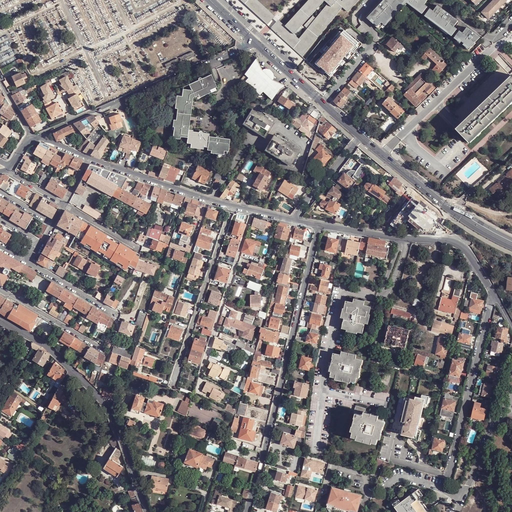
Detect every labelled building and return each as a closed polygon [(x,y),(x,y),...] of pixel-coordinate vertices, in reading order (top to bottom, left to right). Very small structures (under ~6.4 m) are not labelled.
[(259,0),(244,0),(268,23),(275,15),(259,0)] [(272,28),(305,56),(343,7),(335,0),(332,0),(301,40),(280,21),(272,28)] [(293,16),(286,24),(293,30),(320,0),(303,0),(291,14),(293,16)] [(335,0),(343,7),(348,11),(358,0),(335,0)] [(383,0),(368,17),(370,20),(371,19),(379,27),(383,23),(385,24),(388,22),(387,20),(398,9),(397,8),(404,0),(409,0),(411,1),(421,9),(420,10),(423,13),(428,7),(425,4),(428,0),(383,0)] [(486,11),(483,13),(489,19),(496,13),(495,12),(506,2),(506,3),(508,0),(494,0),(485,10),(486,11)] [(431,8),(426,15),(429,17),(430,16),(450,32),(449,33),(452,36),(458,29),(455,26),(459,20),(438,5),(434,11),(431,8)] [(460,31),(455,37),(458,40),(460,38),(463,40),(462,41),(470,47),(481,37),(468,27),(464,33),(460,31)] [(359,42),(344,29),(341,33),(332,44),(329,48),(325,52),(319,59),(319,60),(320,61),(317,64),(321,66),(326,71),(329,74),(332,71),(333,72),(334,71),(340,64),(343,60),(342,59),(345,56),(346,57),(349,53),(352,50),(356,45),(359,42)] [(332,44),(341,33),(339,32),(330,42),(332,44)] [(393,37),(386,45),(391,48),(395,52),(402,44),(393,37)] [(438,75),(447,65),(445,64),(443,62),(444,62),(445,61),(444,60),(444,61),(430,48),(421,57),(425,61),(429,57),(437,65),(432,70),(438,75)] [(4,71),(22,64),(19,56),(9,60),(1,63),(4,71)] [(257,58),(254,62),(262,70),(257,58)] [(272,99),(279,89),(281,87),(273,80),(262,70),(254,62),(252,64),(243,77),(247,82),(260,94),(263,91),(272,99)] [(366,63),(360,71),(367,77),(374,69),(366,63)] [(450,112),(461,124),(511,76),(510,75),(500,64),(450,112)] [(264,69),(262,70),(273,80),(273,78),(273,75),(272,73),(270,71),(269,70),(267,69),(264,69)] [(367,77),(360,71),(354,77),(352,79),(359,85),(360,86),(367,77)] [(17,86),(25,82),(23,79),(27,77),(25,73),(22,74),(21,72),(12,76),(17,86)] [(65,72),(59,75),(61,79),(60,79),(62,83),(60,84),(67,90),(69,93),(78,88),(77,85),(73,87),(65,72)] [(411,83),(414,85),(421,93),(424,90),(430,84),(431,83),(421,73),(411,83)] [(175,130),(174,136),(181,137),(188,138),(188,143),(192,144),(192,145),(204,146),(208,147),(208,149),(212,149),(225,151),(225,149),(229,150),(230,137),(224,137),(224,135),(222,135),(221,135),(220,136),(220,135),(218,134),(217,135),(216,136),(210,135),(210,133),(208,132),(207,131),(206,130),(204,131),(204,132),(203,132),(203,130),(201,130),(200,130),(199,132),(193,131),(194,130),(189,129),(189,128),(190,128),(191,128),(191,127),(191,125),(190,125),(191,109),(192,109),(193,108),(193,107),(193,106),(192,105),(192,104),(193,104),(194,103),(193,101),(192,101),(193,98),(200,94),(210,90),(216,87),(211,74),(202,78),(200,77),(199,77),(198,79),(198,80),(188,84),(191,90),(190,90),(183,89),(182,96),(179,96),(178,109),(177,120),(175,130)] [(511,76),(461,124),(456,129),(459,132),(468,142),(469,141),(473,137),(511,100),(511,76)] [(243,86),(247,82),(243,77),(239,83),(243,86)] [(367,77),(360,86),(363,88),(370,80),(367,77)] [(43,100),(45,103),(46,103),(51,100),(49,97),(53,95),(54,93),(49,85),(52,83),(51,81),(50,79),(40,83),(42,86),(44,90),(43,90),(45,95),(43,96),(45,99),(43,100)] [(352,79),(349,83),(356,88),(359,85),(352,79)] [(430,84),(424,90),(429,94),(434,89),(430,84)] [(392,85),(382,96),(386,99),(396,88),(392,85)] [(404,95),(416,107),(426,98),(421,93),(414,85),(411,88),(404,95)] [(346,87),(342,92),(347,97),(347,96),(351,92),(346,87)] [(78,88),(69,93),(71,97),(70,100),(72,105),(74,103),(78,109),(84,106),(77,93),(80,91),(78,88)] [(289,88),(285,90),(290,94),(295,98),(297,95),(289,88)] [(25,100),(21,94),(27,92),(25,89),(20,91),(13,94),(11,95),(17,105),(25,100)] [(290,94),(285,90),(281,95),(287,99),(290,94)] [(342,92),(333,101),(340,107),(342,105),(348,97),(351,100),(355,95),(351,92),(347,96),(347,97),(342,92)] [(281,95),(278,102),(279,103),(284,106),(289,109),(293,104),(293,103),(287,99),(281,95)] [(389,97),(383,103),(391,111),(391,112),(398,119),(405,112),(396,104),(393,101),(389,97)] [(10,104),(6,98),(5,101),(6,102),(2,108),(1,110),(4,112),(7,108),(10,104)] [(31,127),(41,121),(30,100),(26,102),(27,104),(26,105),(27,107),(25,108),(21,110),(31,127)] [(475,138),(511,102),(511,100),(473,137),(475,138)] [(53,104),(48,106),(52,119),(60,117),(60,114),(63,112),(57,102),(53,104)] [(310,115),(303,124),(297,119),(295,121),(293,120),(291,123),(313,141),(315,135),(316,132),(317,128),(317,127),(315,126),(320,114),(318,112),(314,117),(312,115),(316,110),(310,105),(307,113),(310,115)] [(11,120),(15,114),(10,106),(7,108),(4,112),(3,114),(11,120)] [(266,136),(274,123),(268,119),(265,117),(266,115),(263,114),(262,115),(259,113),(252,109),(244,122),(266,136)] [(119,114),(109,117),(110,121),(111,125),(110,125),(112,130),(122,127),(120,122),(122,121),(119,114)] [(92,115),(73,124),(78,129),(79,130),(82,134),(86,139),(96,127),(99,123),(92,115)] [(322,125),(326,119),(322,115),(317,128),(316,132),(317,133),(319,131),(323,126),(322,125)] [(266,136),(244,122),(242,124),(265,138),(266,136)] [(328,138),(335,130),(327,122),(323,126),(319,131),(328,138)] [(9,129),(9,128),(7,127),(3,124),(3,125),(0,129),(0,134),(1,135),(2,134),(4,136),(9,129)] [(73,124),(71,125),(74,131),(74,133),(79,130),(78,129),(73,124)] [(71,125),(60,130),(63,136),(65,136),(74,131),(71,125)] [(90,142),(97,147),(104,136),(96,127),(86,139),(86,140),(90,142)] [(9,129),(4,136),(8,138),(13,132),(9,129)] [(60,130),(54,133),(53,134),(57,141),(64,138),(63,136),(60,130)] [(2,134),(1,135),(2,135),(0,137),(0,145),(2,147),(3,148),(5,147),(5,146),(6,145),(5,144),(6,143),(8,143),(9,142),(9,140),(8,139),(9,139),(8,138),(4,136),(2,134)] [(86,140),(86,139),(82,134),(77,141),(82,145),(86,140)] [(291,165),(300,151),(290,145),(287,143),(288,142),(285,140),(284,141),(277,137),(274,135),(266,149),(291,165)] [(315,149),(320,138),(315,135),(313,141),(311,147),(315,149)] [(109,142),(104,136),(97,147),(94,150),(101,153),(109,142)] [(125,145),(129,146),(131,140),(122,137),(119,143),(125,145)] [(82,145),(77,141),(75,140),(70,147),(78,150),(79,148),(82,145)] [(90,142),(86,140),(82,145),(79,148),(78,150),(83,152),(90,142)] [(140,144),(131,140),(129,146),(132,147),(138,150),(140,144)] [(90,142),(83,152),(88,154),(89,154),(91,155),(94,150),(97,147),(90,142)] [(101,153),(103,154),(111,143),(109,142),(101,153)] [(321,144),(316,150),(318,153),(322,149),(324,147),(321,144)] [(34,153),(43,159),(47,151),(50,146),(47,145),(45,148),(39,145),(34,153)] [(58,150),(50,146),(47,151),(49,152),(55,155),(55,154),(58,150)] [(166,150),(158,147),(157,150),(152,148),(149,154),(163,159),(166,150)] [(291,165),(266,149),(265,151),(290,167),(291,165)] [(323,166),(327,161),(331,157),(322,149),(318,153),(313,159),(315,160),(317,162),(318,161),(323,166)] [(100,158),(103,154),(101,153),(94,150),(91,155),(92,155),(100,158)] [(45,159),(51,162),(55,155),(49,152),(45,159)] [(74,157),(66,153),(64,157),(62,159),(58,167),(57,169),(60,170),(61,168),(62,169),(64,166),(65,166),(66,164),(70,166),(70,165),(74,157)] [(58,167),(62,159),(59,157),(56,155),(55,154),(55,155),(51,162),(50,163),(58,167)] [(83,161),(74,157),(70,165),(78,170),(83,161)] [(36,165),(26,160),(23,167),(22,169),(31,174),(36,165)] [(162,166),(159,175),(159,176),(158,179),(163,180),(164,178),(166,179),(170,169),(169,168),(168,168),(169,165),(164,163),(162,166)] [(263,168),(266,170),(267,168),(264,166),(263,167),(257,164),(253,171),(258,175),(260,173),(263,168)] [(338,181),(350,190),(354,184),(361,174),(364,170),(365,168),(361,164),(358,168),(356,172),(353,171),(350,171),(348,172),(346,173),(350,177),(349,178),(344,174),(338,181)] [(199,165),(193,178),(204,183),(210,170),(199,165)] [(103,168),(99,175),(118,185),(123,188),(126,182),(128,177),(123,176),(103,168)] [(263,168),(260,173),(268,177),(271,173),(266,170),(263,168)] [(87,182),(93,171),(88,169),(82,179),(87,182)] [(177,175),(178,172),(172,170),(170,169),(166,179),(175,182),(177,175)] [(511,184),(511,169),(506,174),(507,175),(497,184),(496,183),(489,189),(493,193),(496,190),(500,195),(511,184)] [(216,179),(220,180),(225,173),(219,170),(217,173),(216,173),(214,178),(216,179)] [(99,175),(93,171),(87,182),(112,196),(112,195),(118,185),(99,175)] [(239,173),(236,179),(242,181),(245,176),(239,173)] [(260,173),(258,175),(253,185),(261,190),(268,177),(260,173)] [(0,187),(14,196),(16,193),(21,184),(5,175),(0,175),(0,187)] [(401,184),(394,177),(388,185),(396,191),(401,184)] [(46,188),(54,193),(59,184),(59,183),(51,179),(47,187),(46,188)] [(225,190),(221,195),(220,197),(224,199),(225,198),(227,194),(231,197),(239,185),(232,180),(225,190)] [(285,180),(279,190),(282,192),(283,191),(289,194),(290,192),(295,195),(299,189),(285,180)] [(381,185),(373,180),(371,183),(373,184),(379,188),(381,185)] [(90,187),(81,181),(76,191),(85,196),(90,187)] [(139,181),(135,190),(140,192),(145,183),(139,181)] [(59,184),(54,193),(63,199),(68,189),(63,187),(64,184),(60,182),(59,183),(59,184)] [(123,188),(117,198),(120,200),(133,206),(138,197),(138,196),(137,195),(136,196),(133,195),(126,191),(129,184),(126,182),(123,188)] [(145,183),(140,192),(142,193),(146,196),(148,193),(151,185),(145,183)] [(29,189),(21,184),(16,193),(25,198),(29,189)] [(342,189),(337,184),(334,187),(333,186),(328,193),(326,197),(329,198),(330,199),(335,202),(342,193),(340,192),(342,189)] [(350,190),(356,194),(359,191),(360,190),(357,188),(358,187),(354,184),(350,190)] [(385,192),(379,188),(373,184),(372,185),(368,190),(368,191),(381,200),(381,199),(384,195),(385,192)] [(112,195),(117,198),(123,188),(118,185),(112,195)] [(161,189),(154,186),(152,194),(152,196),(158,198),(161,189)] [(175,196),(167,193),(167,191),(161,189),(158,198),(164,200),(169,202),(172,203),(175,196)] [(283,191),(282,192),(293,199),(295,195),(290,192),(289,194),(283,191)] [(410,194),(406,191),(405,192),(404,193),(401,196),(400,197),(404,200),(410,194)] [(37,194),(36,193),(30,205),(32,207),(36,209),(39,204),(40,202),(41,201),(42,199),(43,197),(37,194)] [(414,212),(423,202),(411,193),(410,194),(404,200),(403,202),(414,212)] [(184,197),(176,194),(175,196),(172,203),(174,203),(181,206),(184,197)] [(390,199),(384,195),(381,199),(387,204),(390,199)] [(144,201),(138,197),(133,206),(139,210),(144,201)] [(9,203),(1,199),(0,200),(0,210),(3,213),(9,203)] [(336,214),(341,204),(340,204),(335,202),(330,199),(329,202),(326,207),(325,209),(336,214)] [(49,205),(41,201),(40,202),(39,204),(36,209),(44,214),(49,205)] [(151,204),(144,201),(139,210),(146,214),(151,204)] [(49,205),(44,214),(52,218),(57,210),(59,206),(55,204),(53,203),(51,202),(49,204),(49,205)] [(191,203),(188,202),(188,203),(186,209),(195,212),(197,205),(191,203)] [(424,204),(423,202),(414,212),(416,213),(424,204)] [(3,213),(11,217),(17,208),(9,203),(3,213)] [(195,212),(194,215),(198,216),(198,215),(202,216),(204,211),(203,211),(206,204),(202,203),(200,208),(199,209),(197,208),(195,212)] [(82,210),(98,220),(99,218),(105,221),(106,219),(84,206),(82,210)] [(17,224),(24,212),(17,208),(11,217),(10,219),(17,224)] [(205,216),(215,220),(218,211),(210,209),(208,208),(205,216)] [(57,225),(68,231),(75,216),(65,210),(57,225)] [(33,217),(24,212),(17,224),(26,229),(33,217)] [(75,216),(68,231),(76,235),(83,221),(75,216)] [(252,225),(265,230),(266,229),(268,222),(254,218),(252,225)] [(90,226),(83,221),(76,235),(71,242),(69,247),(75,250),(76,251),(78,252),(93,261),(115,274),(118,275),(124,279),(125,279),(131,283),(134,272),(135,270),(135,269),(138,260),(139,259),(140,255),(139,255),(119,243),(113,239),(90,225),(90,226)] [(246,224),(237,221),(234,229),(243,233),(246,224)] [(182,233),(189,236),(193,225),(191,225),(182,222),(180,226),(179,230),(178,232),(182,233)] [(48,226),(43,223),(36,235),(41,238),(48,226)] [(290,228),(278,225),(275,237),(287,240),(290,228)] [(152,228),(149,236),(151,238),(153,238),(158,240),(161,234),(162,232),(152,228)] [(297,229),(295,229),(293,238),(294,238),(302,240),(305,231),(297,229)] [(0,239),(6,244),(11,235),(9,234),(3,230),(0,235),(0,239)] [(64,237),(57,233),(57,234),(55,238),(61,242),(63,239),(64,238),(64,237)] [(189,236),(182,233),(180,239),(187,242),(189,236)] [(141,234),(138,241),(138,240),(137,243),(140,245),(141,242),(144,243),(147,236),(146,235),(146,236),(144,235),(141,234)] [(201,234),(199,234),(195,245),(197,245),(209,249),(212,238),(201,234)] [(58,252),(63,243),(61,242),(55,238),(51,236),(46,245),(58,252)] [(69,247),(71,242),(64,238),(63,239),(61,242),(63,243),(65,244),(69,247)] [(162,247),(164,242),(162,242),(158,240),(153,238),(150,247),(161,251),(162,247)] [(326,250),(336,253),(336,252),(338,241),(338,240),(329,238),(326,250)] [(231,240),(229,244),(226,254),(235,258),(236,255),(239,247),(240,244),(241,240),(238,239),(237,239),(236,242),(231,240)] [(387,258),(389,249),(384,248),(385,241),(369,239),(368,244),(367,250),(366,254),(387,258)] [(256,243),(245,240),(241,252),(252,255),(256,243)] [(347,243),(342,241),(340,251),(345,252),(358,255),(359,249),(360,242),(348,240),(347,243)] [(297,260),(298,256),(300,248),(301,247),(292,245),(292,242),(290,241),(287,250),(286,253),(289,254),(288,258),(290,258),(293,259),(297,260)] [(365,243),(360,242),(359,249),(367,250),(368,244),(365,243)] [(75,253),(76,251),(75,250),(69,247),(65,244),(64,246),(75,253)] [(46,245),(42,253),(53,260),(58,252),(46,245)] [(171,247),(170,246),(169,247),(166,256),(166,258),(166,260),(169,261),(171,260),(172,258),(181,261),(183,256),(184,253),(174,249),(171,248),(171,247)] [(23,265),(0,250),(0,284),(2,285),(8,275),(7,274),(9,270),(10,268),(18,272),(23,265)] [(196,252),(195,252),(193,259),(201,262),(203,255),(201,254),(198,253),(196,252)] [(37,262),(48,269),(51,265),(53,262),(41,255),(37,262)] [(88,258),(87,260),(79,255),(77,257),(76,259),(74,264),(78,267),(84,270),(87,271),(91,263),(92,262),(92,261),(88,258)] [(288,258),(285,257),(284,258),(282,267),(280,271),(282,272),(286,273),(289,273),(290,271),(293,261),(293,259),(290,258),(288,258)] [(187,278),(195,281),(197,275),(199,275),(200,272),(199,271),(200,267),(202,267),(203,263),(201,262),(193,259),(187,278)] [(135,269),(141,271),(144,262),(138,260),(135,269)] [(153,275),(156,266),(154,266),(154,265),(144,262),(141,271),(153,275)] [(329,266),(320,264),(319,269),(320,269),(318,276),(327,278),(327,277),(328,277),(329,274),(331,268),(334,269),(336,269),(337,263),(335,263),(333,263),(330,262),(329,266)] [(95,277),(101,268),(93,264),(91,263),(87,271),(87,272),(95,277)] [(59,265),(55,273),(61,277),(65,270),(65,269),(63,267),(59,265)] [(252,275),(255,266),(251,265),(249,268),(248,270),(246,275),(251,277),(252,275)] [(260,281),(264,270),(263,269),(257,267),(255,266),(252,275),(256,277),(255,278),(260,281)] [(231,273),(231,271),(220,267),(218,272),(218,274),(216,279),(220,280),(227,282),(231,273)] [(24,275),(29,278),(33,270),(28,268),(24,275)] [(287,284),(289,275),(281,274),(280,273),(277,282),(281,283),(287,284)] [(124,279),(118,275),(115,279),(114,281),(120,285),(124,279)] [(227,282),(220,280),(220,282),(218,286),(226,289),(227,282)] [(261,295),(258,295),(258,294),(259,294),(259,292),(262,285),(249,280),(248,283),(248,282),(247,284),(248,284),(247,287),(255,291),(254,292),(255,295),(250,295),(251,307),(261,306),(261,295)] [(330,282),(321,280),(318,292),(329,294),(330,295),(331,292),(328,291),(330,282)] [(46,290),(58,298),(63,289),(51,281),(46,290)] [(120,289),(122,286),(120,285),(114,281),(112,285),(120,289)] [(15,293),(20,296),(24,287),(20,285),(15,293)] [(287,295),(289,288),(288,288),(281,286),(279,285),(277,294),(287,296),(287,295)] [(70,293),(63,289),(58,298),(65,302),(70,293)] [(221,294),(212,291),(209,302),(217,305),(217,304),(219,300),(221,294)] [(94,297),(103,302),(105,297),(97,292),(94,297)] [(78,297),(70,293),(65,302),(73,307),(78,297)] [(172,303),(174,298),(160,293),(158,297),(155,296),(156,294),(154,293),(153,295),(166,301),(172,303)] [(287,296),(277,294),(276,299),(274,298),(272,298),(272,299),(271,301),(274,302),(285,305),(286,298),(287,296)] [(327,296),(317,294),(315,303),(325,305),(327,296)] [(456,309),(459,297),(460,298),(460,297),(453,295),(451,301),(451,302),(448,301),(448,300),(440,298),(441,298),(438,310),(438,311),(439,309),(448,312),(448,313),(449,313),(449,312),(455,314),(455,315),(454,315),(453,318),(459,319),(460,318),(459,318),(461,309),(457,308),(457,309),(456,309)] [(88,304),(78,297),(73,307),(83,313),(88,304)] [(149,308),(152,309),(155,302),(161,304),(162,301),(153,297),(149,308)] [(421,307),(422,299),(414,297),(413,305),(421,307)] [(481,311),(484,301),(476,299),(471,298),(469,308),(481,311)] [(14,304),(7,299),(1,309),(0,309),(0,312),(7,317),(15,304),(14,304)] [(46,302),(41,299),(39,303),(37,306),(42,309),(46,302)] [(348,301),(346,309),(345,308),(343,318),(344,318),(342,326),(347,327),(347,329),(357,332),(358,330),(361,331),(363,323),(364,323),(366,314),(365,313),(367,306),(363,305),(364,303),(353,300),(353,302),(348,301)] [(161,313),(162,309),(169,312),(171,305),(165,302),(162,301),(161,304),(155,302),(152,309),(161,313)] [(184,316),(188,305),(178,302),(174,313),(184,316)] [(285,306),(275,303),(273,312),(282,314),(285,306)] [(325,305),(315,303),(313,312),(323,314),(325,305)] [(15,304),(7,317),(13,321),(30,331),(35,324),(33,323),(38,316),(19,304),(17,306),(15,304)] [(88,304),(83,313),(87,316),(93,307),(88,304)] [(55,311),(55,310),(55,309),(53,307),(52,309),(49,313),(56,318),(59,313),(55,311)] [(102,312),(93,307),(87,316),(86,317),(97,324),(99,321),(102,312)] [(411,314),(392,309),(390,314),(410,318),(411,314)] [(210,310),(208,318),(213,320),(210,327),(209,327),(208,330),(212,331),(218,312),(217,312),(210,310)] [(267,313),(260,311),(258,316),(266,319),(267,313)] [(63,322),(67,316),(60,313),(60,312),(56,318),(63,322)] [(99,321),(107,325),(109,319),(110,317),(102,312),(99,321)] [(140,312),(137,323),(136,322),(134,325),(135,325),(142,328),(144,323),(147,314),(140,312)] [(469,314),(462,312),(460,318),(462,319),(465,320),(467,320),(469,314)] [(254,318),(246,314),(243,321),(252,325),(254,318)] [(323,316),(312,314),(310,323),(317,325),(320,326),(322,320),(323,316)] [(271,317),(270,319),(268,318),(267,324),(269,324),(269,327),(278,329),(282,317),(280,316),(275,315),(274,318),(271,317)] [(208,318),(203,316),(201,324),(209,327),(210,327),(213,320),(208,318)] [(107,325),(99,321),(97,324),(96,328),(104,331),(107,325)] [(434,321),(431,329),(439,331),(439,333),(451,336),(454,326),(434,321)] [(131,335),(134,325),(122,322),(119,331),(131,335)] [(137,342),(141,343),(147,324),(144,323),(142,328),(137,342)] [(82,333),(86,326),(82,324),(81,326),(80,328),(78,331),(82,333)] [(178,340),(182,329),(173,327),(170,326),(169,329),(167,336),(178,340)] [(385,343),(405,348),(409,330),(396,327),(393,327),(389,326),(385,343)] [(508,330),(498,327),(498,328),(496,337),(495,338),(501,339),(505,340),(506,339),(508,330)] [(208,330),(203,328),(201,333),(210,336),(211,334),(212,331),(208,330)] [(264,339),(264,340),(277,343),(279,336),(288,338),(289,334),(280,332),(279,333),(278,333),(266,330),(266,329),(265,328),(263,328),(260,338),(264,339)] [(64,331),(59,340),(67,345),(61,355),(63,356),(68,349),(75,338),(64,331)] [(317,343),(319,335),(310,333),(309,336),(308,335),(307,341),(315,343),(317,343)] [(459,333),(457,341),(462,342),(469,344),(472,336),(459,333)] [(445,356),(450,340),(446,338),(444,338),(442,337),(440,345),(438,345),(435,354),(445,356)] [(75,338),(68,349),(70,350),(71,347),(77,350),(78,349),(82,342),(75,338)] [(212,347),(221,350),(221,348),(224,341),(215,338),(212,347)] [(196,339),(192,349),(203,353),(203,351),(206,342),(200,340),(196,339)] [(235,345),(224,340),(224,341),(221,348),(229,351),(228,352),(232,354),(236,345),(235,345)] [(237,341),(235,345),(236,345),(243,348),(243,349),(245,345),(245,346),(245,344),(237,341)] [(503,344),(492,341),(491,346),(492,346),(491,352),(501,354),(503,344)] [(461,348),(470,351),(472,345),(469,344),(462,342),(461,348)] [(280,348),(268,345),(266,354),(278,357),(280,348)] [(42,347),(40,350),(49,355),(49,354),(42,347)] [(84,356),(95,363),(99,352),(90,347),(86,354),(84,356)] [(128,352),(114,347),(112,352),(116,353),(122,355),(126,357),(128,352)] [(144,350),(136,347),(132,358),(132,359),(132,360),(140,362),(141,360),(142,356),(144,350)] [(241,352),(249,355),(251,357),(253,353),(248,351),(243,349),(243,348),(241,352)] [(42,366),(49,355),(40,350),(40,349),(39,350),(33,360),(36,362),(38,363),(42,366)] [(198,363),(199,363),(203,353),(192,349),(192,350),(191,353),(189,360),(192,361),(198,363)] [(104,355),(99,352),(95,363),(95,365),(101,367),(105,356),(104,355)] [(118,365),(121,357),(115,356),(116,353),(112,352),(111,354),(108,362),(118,365)] [(221,358),(211,353),(209,356),(220,361),(221,358)] [(355,381),(358,369),(360,370),(360,368),(359,367),(360,360),(355,358),(356,357),(341,353),(340,355),(335,353),(333,361),(332,361),(332,363),(333,363),(330,375),(335,376),(335,377),(345,380),(350,382),(351,380),(355,381)] [(423,367),(426,357),(418,354),(417,354),(415,354),(414,358),(416,359),(414,364),(423,367)] [(271,368),(272,363),(265,361),(260,360),(261,357),(255,355),(252,363),(258,365),(261,366),(271,368)] [(130,359),(121,356),(121,357),(118,365),(127,368),(130,359)] [(145,357),(143,361),(142,365),(151,368),(154,359),(147,357),(146,358),(145,357)] [(307,358),(302,357),(300,368),(309,370),(310,367),(311,360),(312,359),(311,359),(307,358)] [(56,360),(54,364),(62,368),(63,367),(56,360)] [(442,369),(445,361),(441,360),(441,361),(440,362),(437,362),(436,367),(442,369)] [(459,377),(460,371),(461,371),(463,363),(463,362),(456,361),(453,360),(450,371),(450,373),(449,374),(459,377)] [(47,375),(57,380),(61,374),(63,369),(62,368),(54,364),(47,375)] [(216,376),(219,369),(220,367),(221,367),(216,364),(215,365),(213,364),(210,370),(208,376),(215,379),(216,376)] [(257,367),(253,366),(252,367),(250,376),(255,378),(256,376),(258,369),(258,368),(257,367)] [(497,368),(488,366),(485,376),(493,378),(495,378),(500,379),(504,370),(500,369),(497,368)] [(228,376),(230,371),(224,368),(223,369),(223,370),(219,378),(224,380),(226,376),(228,376)] [(244,388),(244,390),(249,391),(251,383),(252,383),(252,380),(247,379),(247,380),(246,383),(244,388)] [(206,382),(202,391),(206,393),(207,392),(211,394),(213,388),(214,386),(206,382)] [(309,385),(296,382),(294,387),(296,387),(295,390),(294,395),(306,397),(309,385)] [(260,386),(260,385),(252,383),(251,383),(249,391),(258,394),(260,386)] [(63,386),(60,384),(57,389),(52,399),(56,401),(58,400),(63,392),(61,391),(64,386),(63,386)] [(493,387),(492,386),(485,385),(483,397),(490,398),(493,387)] [(213,388),(211,394),(209,397),(217,402),(221,393),(218,391),(213,388)] [(114,392),(104,389),(102,395),(111,398),(114,392)] [(13,391),(2,409),(5,412),(6,411),(10,414),(14,407),(15,408),(19,401),(21,397),(13,391)] [(440,414),(451,417),(453,411),(456,402),(457,402),(457,401),(459,402),(459,398),(458,398),(449,395),(449,394),(445,393),(443,401),(442,405),(440,414)] [(225,409),(197,395),(195,397),(235,417),(236,414),(233,413),(225,409)] [(399,434),(415,437),(425,399),(415,396),(414,398),(407,397),(405,396),(403,403),(405,404),(400,426),(401,426),(399,434)] [(56,411),(60,404),(60,403),(60,402),(58,400),(56,401),(52,399),(48,406),(56,411)] [(129,399),(124,414),(137,419),(142,404),(129,399)] [(159,417),(163,404),(149,399),(147,402),(144,412),(159,417)] [(186,415),(190,403),(185,401),(182,400),(178,411),(186,415)] [(492,402),(485,400),(484,405),(486,406),(486,408),(489,409),(492,402)] [(10,414),(11,416),(16,409),(20,401),(19,401),(15,408),(14,407),(10,414)] [(247,405),(240,403),(236,413),(244,415),(247,405)] [(483,419),(485,409),(479,408),(480,404),(475,403),(471,417),(477,418),(479,419),(483,419)] [(225,409),(233,413),(235,409),(227,405),(225,409)] [(366,408),(356,406),(354,413),(358,414),(364,415),(364,414),(366,408)] [(297,414),(292,413),(291,416),(290,420),(290,423),(289,423),(299,426),(304,427),(307,416),(306,416),(307,412),(298,410),(297,414)] [(377,441),(380,430),(382,431),(383,428),(381,428),(383,420),(378,419),(378,417),(364,414),(364,415),(358,414),(356,421),(353,421),(353,423),(355,423),(352,435),(357,436),(356,437),(372,441),(372,440),(377,441)] [(216,429),(221,421),(215,417),(210,426),(216,429)] [(254,420),(244,418),(242,425),(241,428),(252,431),(254,420)] [(0,424),(0,434),(4,437),(5,435),(8,431),(8,429),(0,424)] [(252,431),(241,428),(239,438),(252,441),(254,432),(252,431)] [(298,430),(296,429),(294,435),(297,436),(297,437),(300,437),(305,438),(305,432),(298,430)] [(280,444),(294,448),(297,437),(297,436),(294,435),(284,433),(280,444)] [(437,435),(432,433),(430,444),(433,444),(432,449),(442,451),(443,448),(445,448),(446,440),(437,438),(437,435)] [(205,443),(207,439),(196,434),(194,439),(205,443)] [(113,448),(119,444),(117,439),(116,436),(109,441),(113,448)] [(14,461),(21,451),(14,446),(7,456),(14,461)] [(116,461),(119,457),(124,459),(121,452),(115,448),(109,458),(116,462),(116,461)] [(202,454),(189,449),(183,462),(197,468),(197,466),(200,459),(201,456),(202,454)] [(239,456),(225,452),(223,461),(235,465),(236,465),(239,456)] [(202,457),(201,456),(200,459),(208,462),(208,463),(212,464),(214,459),(203,455),(202,457)] [(255,472),(258,462),(247,459),(246,458),(244,458),(239,456),(236,465),(235,465),(235,466),(236,466),(255,472)] [(320,461),(305,457),(300,475),(306,477),(307,473),(310,474),(312,470),(322,472),(323,466),(320,465),(320,461)] [(117,477),(123,467),(117,463),(116,462),(109,458),(103,468),(117,477)] [(197,466),(205,469),(207,466),(208,463),(208,462),(200,459),(197,466)] [(383,461),(377,459),(374,471),(380,473),(383,461)] [(288,474),(277,471),(275,480),(286,483),(287,478),(288,474)] [(151,476),(149,489),(154,490),(155,490),(155,488),(166,490),(168,479),(151,476)] [(317,490),(298,485),(295,495),(304,498),(304,499),(313,502),(317,490)] [(340,489),(333,487),(327,507),(343,511),(356,511),(362,495),(355,493),(354,494),(340,490),(340,489)] [(423,495),(418,489),(413,493),(406,498),(400,502),(396,497),(391,501),(398,511),(427,511),(418,499),(423,495)] [(222,492),(216,490),(212,503),(218,505),(219,503),(231,507),(230,510),(229,509),(228,511),(235,511),(239,500),(221,495),(222,492)] [(282,495),(271,492),(269,500),(279,504),(281,499),(282,496),(282,495)] [(279,504),(269,500),(266,509),(276,511),(278,509),(278,507),(279,504)] [(135,511),(142,511),(139,502),(138,503),(136,503),(133,504),(135,511)]
